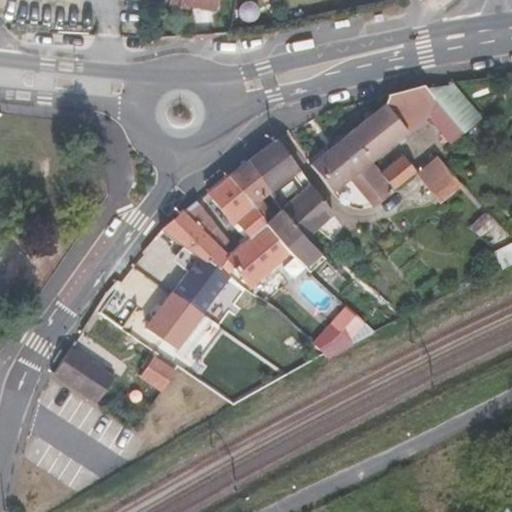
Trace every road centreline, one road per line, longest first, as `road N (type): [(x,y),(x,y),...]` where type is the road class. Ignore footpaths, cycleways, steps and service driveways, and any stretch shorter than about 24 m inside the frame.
road 1 (residential): [(166,153),(153,202),(37,359),(0,468)]
road 2 (secondary): [(472,31),(218,99)]
road 3 (secondary): [(141,103),(102,88),(0,76)]
